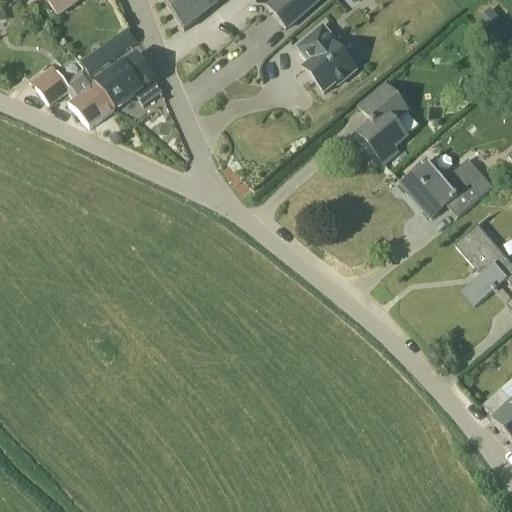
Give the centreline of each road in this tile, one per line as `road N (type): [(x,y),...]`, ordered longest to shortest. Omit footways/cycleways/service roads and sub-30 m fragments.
road 1 (residential): [(511,482),(447,399),(354,310),(219,203)]
road 2 (residential): [(219,203),(0,103)]
road 3 (residential): [(219,203),(137,0)]
